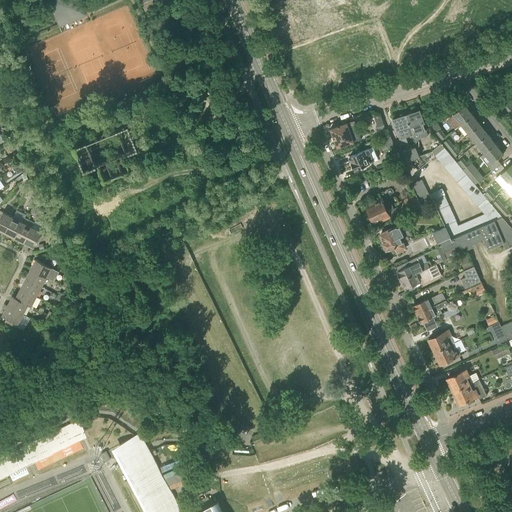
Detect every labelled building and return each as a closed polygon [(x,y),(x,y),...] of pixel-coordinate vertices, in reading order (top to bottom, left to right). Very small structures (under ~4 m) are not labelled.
[(49,0),(52,6),(60,25),(66,22),(65,18),(79,12),(80,16),(87,13),(80,0),(49,0)] [(145,12),(158,6),(154,0),(150,0),(141,4),(145,12)] [(461,124),(473,115),(465,105),(453,114),(455,116),(452,118),(458,127),(461,124)] [(423,123),(424,122),(420,110),(406,115),(412,134),(420,132),(422,136),(422,137),(427,135),(423,123)] [(407,142),(405,137),(412,134),(406,115),(393,119),(397,132),(397,131),(402,144),(407,142)] [(469,134),(480,124),(473,115),(461,124),(469,134)] [(437,131),(441,128),(436,119),(431,122),(432,123),(437,131)] [(385,127),(383,121),(377,124),(379,130),(385,127)] [(330,129),(337,148),(356,141),(353,134),(351,135),(347,123),(330,129)] [(129,124),(75,146),(84,170),(98,164),(105,180),(131,170),(124,154),(138,148),(129,124)] [(488,134),(480,124),(469,134),(477,143),(488,134)] [(436,132),(442,140),(446,137),(440,129),(436,132)] [(488,134),(477,143),(485,153),(496,144),(488,134)] [(392,140),(390,135),(380,139),(382,144),(392,140)] [(444,142),(450,149),(454,146),(448,139),(444,142)] [(8,153),(13,150),(9,144),(4,147),(8,153)] [(504,154),(496,144),(485,153),(480,157),(488,166),(504,154)] [(454,146),(450,149),(455,156),(459,153),(454,146)] [(354,168),(355,169),(374,161),(378,159),(373,147),(364,150),(349,157),(352,163),(351,164),(352,168),(354,168)] [(433,151),(419,156),(416,147),(404,151),(408,161),(419,169),(434,156),(433,151)] [(444,148),(435,155),(439,159),(448,152),(444,148)] [(386,155),(389,165),(401,161),(398,152),(386,155)] [(448,152),(439,159),(442,163),(451,156),(448,152)] [(442,163),(445,168),(454,160),(451,156),(442,163)] [(465,168),(469,165),(463,158),(459,161),(465,168)] [(445,168),(449,172),(458,165),(454,160),(445,168)] [(479,172),(471,163),(469,165),(465,168),(463,170),(466,175),(470,179),(479,172)] [(509,183),(511,180),(511,163),(511,164),(500,174),(509,183)] [(21,165),(14,167),(17,174),(23,171),(21,165)] [(449,172),(453,177),(462,170),(458,165),(449,172)] [(462,170),(453,177),(457,182),(466,175),(463,170),(462,170)] [(483,177),(479,172),(470,179),(474,184),(475,185),(477,183),(483,177)] [(466,175),(457,182),(461,187),(470,179),(466,175)] [(418,182),(411,184),(414,190),(424,185),(422,179),(418,182)] [(470,179),(461,187),(465,192),(474,184),(470,179)] [(474,184),(465,192),(469,196),(478,189),(475,185),(474,184)] [(424,185),(414,190),(416,194),(416,195),(427,190),(424,185)] [(229,196),(230,196),(240,192),(240,191),(238,186),(234,188),(234,187),(226,190),(229,196)] [(429,195),(418,200),(421,205),(433,200),(444,194),(445,194),(442,187),(429,194),(429,195)] [(469,196),(473,201),(482,194),(478,189),(469,196)] [(416,195),(418,200),(429,195),(429,194),(427,190),(416,195)] [(485,193),(491,200),(495,197),(489,190),(485,193)] [(391,202),(388,204),(384,206),(381,199),(375,202),(376,204),(368,208),(371,215),(369,216),(371,221),(373,220),(374,221),(382,218),(382,219),(393,214),(395,218),(402,215),(421,205),(418,200),(416,195),(416,194),(396,203),(398,206),(394,208),(391,202)] [(444,194),(433,200),(436,205),(447,200),(444,194)] [(486,199),(482,194),(473,201),(477,206),(478,206),(486,199)] [(486,199),(478,206),(481,210),(490,203),(486,199)] [(499,209),(503,206),(497,199),(493,202),(499,209)] [(447,200),(436,205),(438,210),(449,205),(447,200)] [(481,210),(484,214),(485,214),(496,210),(490,203),(481,210)] [(449,205),(438,210),(441,215),(452,210),(449,205)] [(509,212),(503,206),(499,209),(506,216),(509,212)] [(441,215),(443,220),(454,215),(452,210),(441,215)] [(496,210),(485,214),(488,222),(501,216),(496,210)] [(3,212),(0,217),(0,230),(5,233),(13,217),(3,212)] [(488,222),(485,214),(484,214),(479,216),(483,224),(488,222)] [(443,220),(445,225),(456,220),(454,215),(443,220)] [(506,249),(511,246),(511,228),(502,218),(501,216),(488,222),(483,224),(478,227),(472,229),(467,232),(462,234),(451,239),(447,230),(445,227),(432,233),(437,244),(440,243),(442,246),(444,252),(459,245),(461,249),(483,239),(488,250),(503,243),(506,249)] [(483,224),(479,216),(474,218),(478,227),(483,224)] [(15,238),(23,222),(13,217),(5,233),(15,238)] [(15,238),(25,243),(33,227),(35,222),(25,217),(23,222),(15,238)] [(478,227),(474,218),(469,221),(472,229),(478,227)] [(456,220),(445,225),(446,227),(445,227),(447,230),(458,225),(456,220)] [(33,227),(25,243),(34,248),(45,226),(35,221),(35,222),(33,227)] [(472,229),(469,221),(464,223),(467,232),(472,229)] [(467,232),(464,223),(458,225),(462,234),(467,232)] [(462,234),(458,225),(447,230),(451,239),(462,234)] [(400,226),(397,227),(381,234),(380,236),(383,243),(382,245),(384,249),(386,249),(387,250),(386,251),(389,256),(405,249),(400,237),(404,235),(400,226)] [(444,252),(442,246),(434,249),(438,258),(440,262),(457,254),(455,248),(444,253),(444,252)] [(464,270),(472,266),(468,256),(460,260),(464,270)] [(431,266),(429,261),(421,265),(417,257),(411,260),(395,268),(401,280),(431,266)] [(46,277),(52,267),(36,259),(31,269),(46,277)] [(401,280),(405,289),(421,282),(421,284),(441,274),(436,264),(431,266),(401,280)] [(465,288),(470,286),(481,281),(474,266),(472,266),(464,270),(463,271),(466,277),(461,279),(465,288)] [(26,279),(42,287),(46,277),(31,269),(26,279)] [(48,290),(41,287),(42,287),(26,279),(21,288),(37,296),(43,299),(48,290)] [(485,291),(482,283),(471,288),(474,296),(485,291)] [(32,306),(37,296),(21,288),(16,297),(16,298),(29,304),(28,304),(32,306)] [(416,314),(446,300),(442,292),(429,299),(428,298),(413,306),(416,314)] [(13,295),(8,305),(7,305),(23,314),(28,304),(29,304),(16,298),(16,297),(13,295)] [(436,315),(442,312),(440,308),(448,304),(446,300),(416,314),(421,323),(436,315)] [(4,323),(15,329),(23,314),(7,305),(8,305),(4,304),(2,307),(6,309),(2,315),(7,318),(4,323)] [(49,326),(53,317),(48,314),(43,323),(49,326)] [(489,326),(499,322),(496,315),(486,320),(489,326)] [(507,340),(511,337),(511,321),(501,326),(507,340)] [(508,341),(507,340),(501,326),(499,322),(489,326),(498,346),(508,341)] [(448,330),(429,339),(431,345),(431,347),(432,350),(434,350),(434,352),(450,344),(446,337),(451,335),(448,330)] [(437,358),(440,364),(460,355),(458,349),(453,352),(450,344),(434,352),(435,353),(434,355),(436,358),(437,358)] [(496,359),(511,352),(507,344),(492,350),(496,359)] [(451,390),(453,391),(469,384),(479,379),(476,372),(469,376),(466,369),(447,378),(450,385),(449,387),(451,390)] [(478,396),(475,389),(473,391),(469,384),(453,391),(453,392),(453,394),(454,397),(456,398),(459,405),(467,401),(468,405),(474,402),(472,399),(478,396)] [(81,419),(0,457),(0,474),(88,433),(81,419)] [(221,511),(216,501),(192,511),(178,511),(139,433),(115,445),(150,511),(221,511)] [(0,500),(0,511),(122,511),(96,456),(0,500)]
